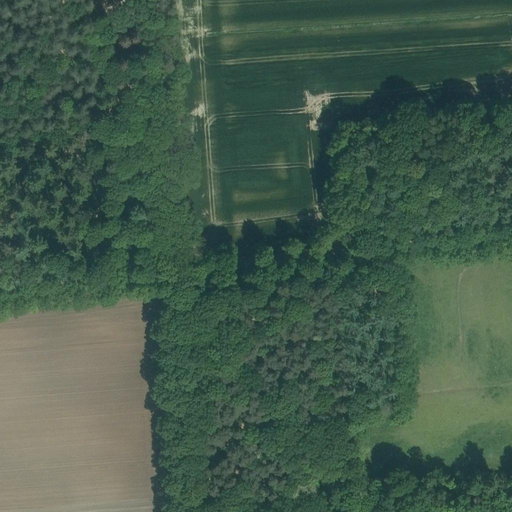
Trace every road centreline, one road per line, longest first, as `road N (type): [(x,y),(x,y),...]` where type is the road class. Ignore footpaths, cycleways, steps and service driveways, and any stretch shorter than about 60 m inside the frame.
road 1 (track): [(175,270),(511,230)]
road 2 (track): [(160,0),(175,270)]
road 3 (track): [(175,270),(188,511)]
road 4 (track): [(0,291),(175,270)]
